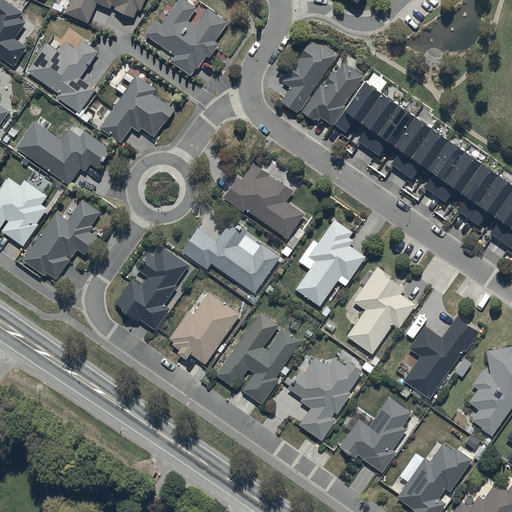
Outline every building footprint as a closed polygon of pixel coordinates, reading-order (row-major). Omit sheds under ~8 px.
[(0,0),(0,57),(14,67),(28,48),(15,39),(27,23),(20,18),(23,13),(2,0),(0,0)] [(70,0),(65,14),(88,23),(96,3),(110,9),(112,5),(115,7),(114,9),(133,17),(137,10),(141,12),(145,0),(70,0)] [(156,20),(146,35),(175,55),(170,62),(191,77),(197,68),(198,69),(207,56),(210,59),(220,45),(215,41),(228,23),(208,9),(197,26),(189,20),(197,8),(185,0),(178,0),(161,24),(156,20)] [(48,43),(28,72),(59,94),(56,97),(79,113),(96,89),(80,78),(99,53),(82,41),(76,49),(67,43),(60,52),(48,43)] [(319,48),(310,42),(281,82),(290,88),(280,103),(296,114),(298,110),(300,111),(310,97),(308,96),(336,56),(320,45),(319,48)] [(363,76),(343,63),(336,75),(331,72),(322,85),(320,84),(301,113),(313,121),(315,119),(318,121),(320,118),(332,126),(345,107),(343,106),(363,76)] [(138,76),(100,128),(121,144),(133,128),(139,132),(142,128),(155,138),(175,110),(153,94),(156,89),(138,76)] [(0,125),(10,112),(0,104),(0,93),(0,79),(0,125)] [(511,248),(511,186),(365,83),(335,126),(345,133),(354,120),(366,129),(357,141),(378,156),(387,143),(400,152),(390,165),(411,180),(421,167),(432,175),(423,188),(445,203),(454,191),(466,199),(457,211),(478,226),(487,213),(499,221),(490,234),(511,249),(511,248)] [(36,121),(17,148),(69,186),(81,169),(85,172),(91,163),(99,169),(112,151),(86,132),(82,137),(69,128),(62,139),(36,121)] [(245,210),(286,240),(287,241),(284,244),(286,246),(281,253),(287,257),(306,232),(297,225),(305,215),(286,201),(293,191),(254,164),(242,181),(238,178),(223,198),(243,213),(245,210)] [(48,197),(25,180),(20,186),(9,178),(1,190),(0,189),(0,228),(6,220),(8,222),(1,231),(23,247),(50,211),(42,205),(48,197)] [(68,222),(56,214),(24,260),(45,275),(47,273),(57,280),(78,250),(85,255),(98,237),(90,232),(93,227),(91,226),(101,213),(83,200),(68,222)] [(333,219),(332,222),(308,257),(314,261),(294,291),(319,307),(340,276),(349,282),(365,257),(349,247),(353,241),(348,238),(352,232),(333,219)] [(198,228),(181,252),(206,270),(211,264),(253,294),(279,257),(261,244),(252,256),(237,246),(247,232),(231,221),(216,241),(198,228)] [(132,279),(115,303),(154,331),(170,309),(164,305),(176,287),(175,286),(188,266),(161,247),(154,257),(149,254),(138,270),(148,277),(142,286),(132,279)] [(391,277),(376,267),(353,303),(365,310),(347,338),(372,354),(392,325),(398,329),(415,305),(400,295),(404,289),(389,280),(391,277)] [(193,315),(188,312),(169,339),(174,342),(172,345),(178,350),(176,353),(186,360),(189,354),(205,365),(240,315),(209,293),(193,315)] [(263,348),(278,326),(260,313),(216,376),(231,387),(236,378),(239,380),(247,369),(253,373),(241,391),(261,406),(278,381),(275,378),(301,342),(283,329),(267,351),(263,348)] [(479,332),(457,316),(442,338),(425,326),(408,349),(419,357),(402,381),(428,399),(463,350),(465,352),(479,332)] [(511,346),(511,347),(485,351),(489,375),(482,370),(471,385),(478,390),(469,402),(479,409),(471,421),(482,428),(480,429),(491,437),(511,406),(511,346)] [(362,371),(349,362),(345,366),(334,359),(328,368),(315,358),(304,374),(299,371),(287,388),(302,398),(300,401),(310,408),(298,425),(321,441),(336,420),(331,417),(334,413),(337,415),(351,394),(347,392),(362,371)] [(471,363),(464,358),(455,373),(462,377),(471,363)] [(411,413),(388,398),(369,427),(358,419),(338,449),(355,460),(358,455),(362,458),(361,459),(382,472),(395,453),(391,451),(406,430),(401,427),(411,413)] [(442,444),(441,446),(430,462),(423,457),(396,498),(412,509),(411,511),(413,511),(438,511),(444,504),(438,500),(445,489),(450,492),(471,459),(456,449),(454,452),(442,444)] [(460,502),(459,503),(453,511),(511,511),(511,484),(507,491),(496,483),(484,500),(479,497),(476,501),(468,496),(462,504),(460,502)]
